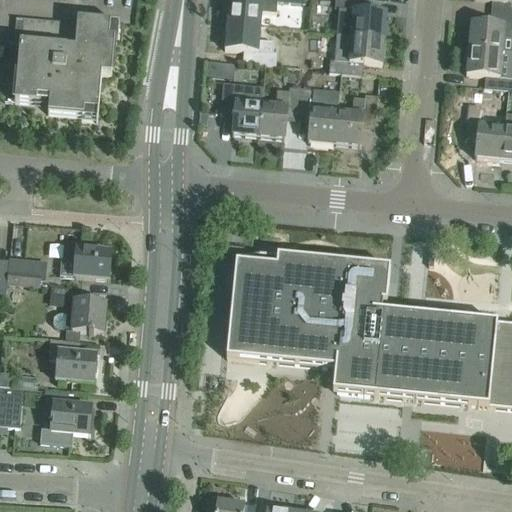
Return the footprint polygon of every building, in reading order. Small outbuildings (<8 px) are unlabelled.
[(229,1),(227,27),(260,30),(261,16),(276,17),(277,6),(281,6),(281,0),(256,0),(256,3),(229,1)] [(511,0),(472,0),(473,3),(499,5),(498,16),(511,17),(511,0)] [(359,14),(360,3),(335,1),(334,12),(338,13),(337,24),(352,26),(351,40),(384,43),(387,16),(359,14)] [(470,26),(468,52),(502,55),(511,55),(511,17),(498,16),(497,29),(470,26)] [(111,79),(114,40),(113,40),(113,43),(108,43),(110,28),(119,29),(119,27),(77,24),(77,29),(59,28),(60,25),(15,21),(15,22),(21,23),(14,106),(36,107),(37,101),(49,102),(48,118),(83,121),(84,114),(97,115),(96,125),(97,125),(101,78),(111,79)] [(227,27),(224,53),(252,56),(251,67),(275,70),(276,57),(272,57),(273,46),(258,44),(260,30),(227,27)] [(382,69),(384,43),(351,40),(350,54),(334,53),(333,64),(329,64),(328,76),(362,79),(354,78),(355,66),(382,69)] [(468,52),(466,78),(493,81),(492,92),(484,92),(511,94),(511,55),(502,55),(468,52)] [(225,89),(222,118),(223,110),(235,111),(232,139),(258,141),(261,107),(262,93),(248,91),(225,89)] [(261,107),(258,141),(284,144),(287,117),(298,118),(301,92),(289,91),(289,95),(277,94),(276,109),(261,107)] [(301,92),(298,118),(310,119),(308,146),(334,149),(337,115),(339,100),(324,99),(313,98),(313,93),(301,92)] [(337,115),(334,149),(360,151),(363,124),(374,125),(373,133),(374,133),(377,100),(365,99),(364,102),(353,101),(352,116),(337,115)] [(500,164),(503,131),(489,130),(490,115),(480,114),(480,110),(468,108),(465,142),(466,134),(477,135),(475,162),(500,164)] [(511,132),(503,131),(500,164),(511,165),(511,132)] [(108,284),(110,256),(67,252),(66,265),(61,264),(60,279),(108,284)] [(236,266),(226,362),(326,372),(335,373),(332,396),(336,397),(511,414),(511,328),(380,316),(381,306),(386,307),(390,271),(241,256),(240,266),(236,266)] [(10,262),(9,271),(7,288),(40,291),(40,284),(45,285),(47,265),(10,262)] [(0,269),(0,300),(6,301),(7,288),(9,271),(0,269)] [(511,282),(483,280),(479,316),(511,319),(511,282)] [(80,305),(81,293),(51,291),(50,302),(69,304),(68,318),(60,317),(56,318),(53,321),(53,328),(56,331),(59,333),(66,334),(89,336),(88,338),(93,338),(93,336),(103,337),(106,307),(80,305)] [(79,347),(80,346),(50,343),(48,363),(57,364),(55,384),(94,387),(95,386),(92,385),(95,361),(97,361),(97,359),(72,357),(74,346),(79,347)] [(0,390),(8,391),(9,378),(0,376),(0,390)] [(88,437),(90,413),(92,413),(92,411),(67,409),(69,398),(74,398),(74,397),(45,395),(43,416),(52,416),(50,434),(41,433),(39,448),(72,451),(73,438),(89,439),(90,437),(88,437)] [(0,398),(0,430),(20,432),(22,400),(0,398)]
